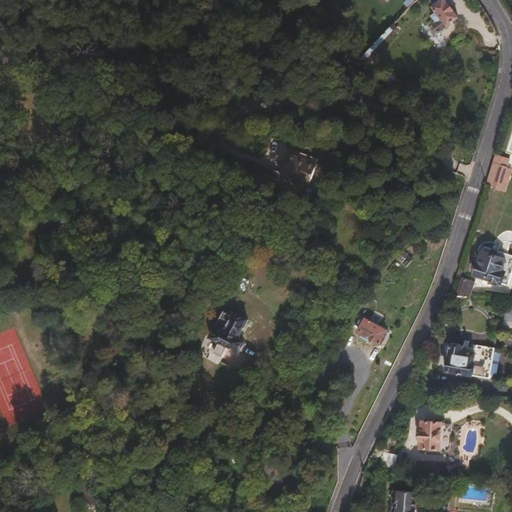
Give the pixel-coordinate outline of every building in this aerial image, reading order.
[(437,35),(460,17),(445,0),(440,0),(432,7),(438,14),(433,17),(436,21),(433,24),(436,27),(433,30),(437,35)] [(377,65),(375,55),(400,30),(393,23),(356,61),(380,77),(384,70),(377,65)] [(12,62),(5,54),(0,57),(0,71),(10,64),(12,62)] [(19,74),(10,64),(0,71),(0,74),(7,83),(19,74)] [(321,156),(302,149),(300,154),(319,161),(321,156)] [(312,180),(319,161),(300,154),(289,150),(282,170),(312,180)] [(511,159),(503,158),(501,166),(510,168),(511,161),(511,159)] [(511,169),(501,166),(494,189),(506,193),(511,174),(511,169)] [(508,286),(511,273),(511,255),(485,247),(483,252),(480,252),(478,259),(480,260),(476,275),(508,286)] [(470,297),(475,282),(465,279),(459,296),(470,297)] [(241,336),(249,319),(237,313),(234,315),(226,310),(212,337),(221,341),(215,351),(223,355),(228,346),(240,352),(247,340),(241,336)] [(387,342),(393,329),(366,318),(361,330),(387,342)] [(491,378),(496,348),(478,346),(477,353),(464,351),(465,347),(453,345),(450,359),(449,359),(448,372),(491,378)] [(499,376),(503,353),(496,348),(491,378),(499,376)] [(240,382),(245,368),(242,367),(232,362),(230,367),(227,376),(240,382)] [(456,397),(457,383),(425,381),(424,394),(456,397)] [(441,450),(443,423),(423,421),(421,449),(441,450)] [(450,448),(452,424),(443,423),(441,450),(421,449),(420,453),(443,454),(450,448)] [(394,469),(397,453),(382,451),(380,467),(394,469)] [(104,503),(79,480),(73,487),(98,509),(104,503)] [(426,511),(429,497),(429,491),(396,488),(393,511),(426,511)]
